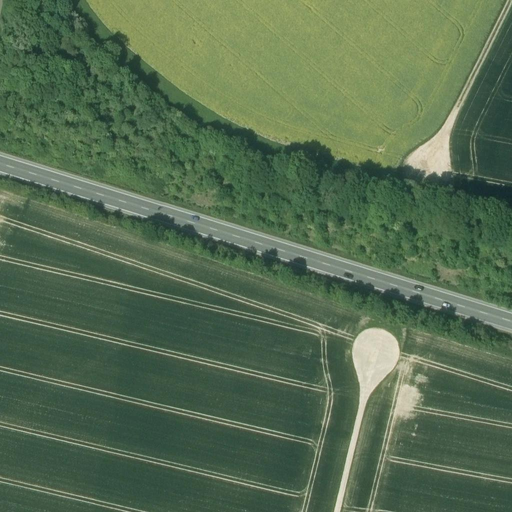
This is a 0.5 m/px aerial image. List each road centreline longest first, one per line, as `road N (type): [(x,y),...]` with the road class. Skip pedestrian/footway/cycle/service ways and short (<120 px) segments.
road 1 (primary): [(0,164),(511,320)]
road 2 (track): [(427,171),(511,0)]
road 3 (track): [(374,353),(336,511)]
